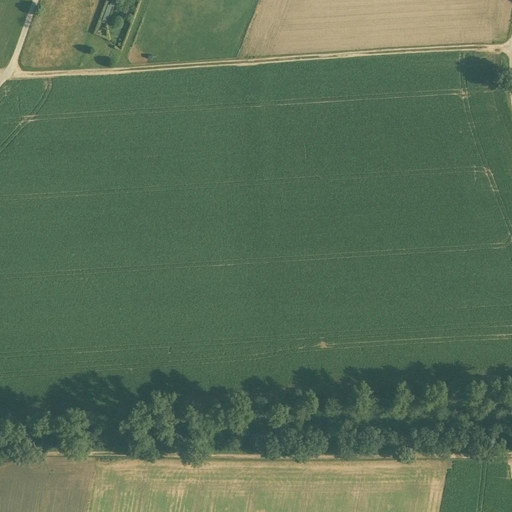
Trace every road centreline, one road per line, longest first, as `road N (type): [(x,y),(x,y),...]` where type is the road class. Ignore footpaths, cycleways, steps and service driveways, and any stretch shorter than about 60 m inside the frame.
road 1 (track): [(0,72),(511,47)]
road 2 (unclassified): [(0,455),(511,455)]
